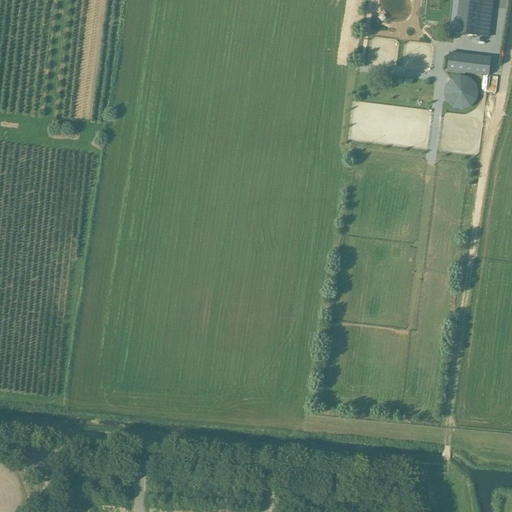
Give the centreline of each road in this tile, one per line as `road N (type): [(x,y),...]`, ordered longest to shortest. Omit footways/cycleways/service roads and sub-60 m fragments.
road 1 (track): [(455,511),(444,466),(511,26)]
road 2 (track): [(403,511),(397,497),(371,482),(31,448)]
